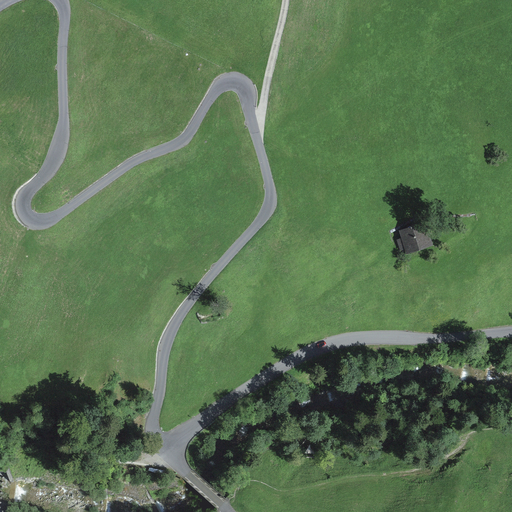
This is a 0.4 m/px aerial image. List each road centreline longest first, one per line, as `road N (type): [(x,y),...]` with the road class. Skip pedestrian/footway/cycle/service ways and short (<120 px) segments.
road 1 (unclassified): [(60,0),(64,120),(54,159),(24,199),(32,219),(50,219),(126,165),(179,141),(228,80),(244,91),(269,179),(265,213),(167,340),(153,427),(170,441)]
road 2 (unclassified): [(170,441),(328,344),(511,330)]
